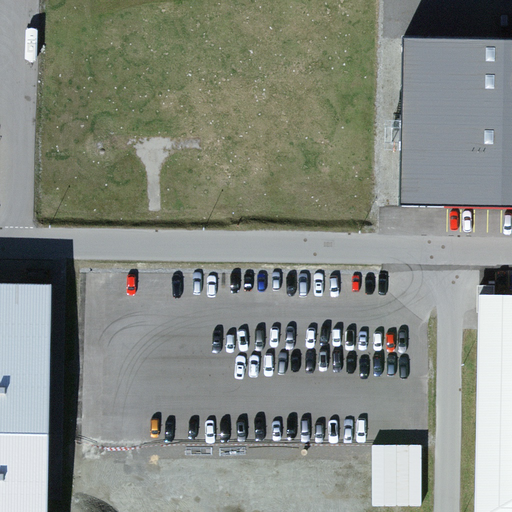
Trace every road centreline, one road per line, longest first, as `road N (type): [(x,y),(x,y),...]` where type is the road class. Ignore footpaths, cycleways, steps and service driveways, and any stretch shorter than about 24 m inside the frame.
road 1 (residential): [(0,250),(441,259)]
road 2 (residential): [(441,259),(440,511)]
